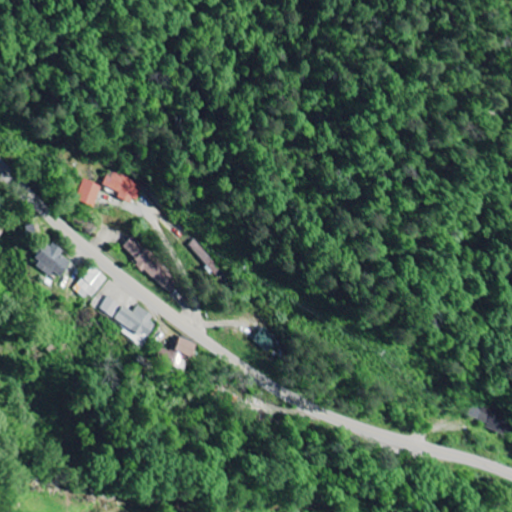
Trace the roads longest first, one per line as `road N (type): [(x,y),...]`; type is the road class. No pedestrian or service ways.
road 1 (secondary): [(511,473),(364,429),(276,387),(111,266),(0,162)]
road 2 (residential): [(194,330),(197,301),(150,215)]
